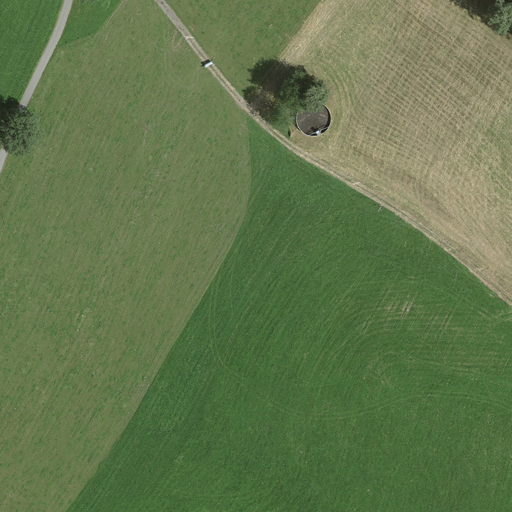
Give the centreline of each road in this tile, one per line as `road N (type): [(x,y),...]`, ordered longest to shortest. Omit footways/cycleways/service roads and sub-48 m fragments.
road 1 (track): [(511,297),(429,228),(265,125),(162,0)]
road 2 (track): [(0,180),(73,0)]
